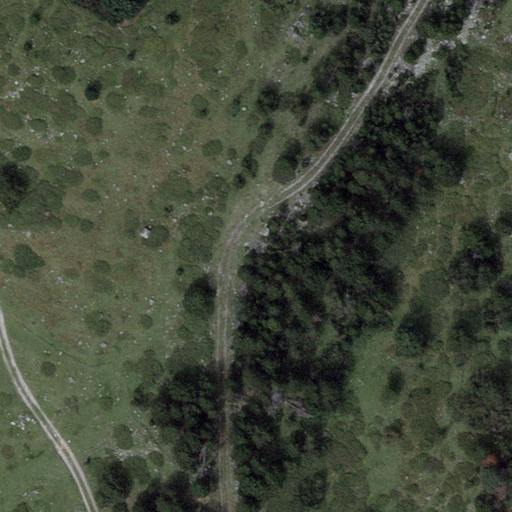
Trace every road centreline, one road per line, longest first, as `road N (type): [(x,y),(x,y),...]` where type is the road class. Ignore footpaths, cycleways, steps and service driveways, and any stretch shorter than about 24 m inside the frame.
road 1 (track): [(229,511),(220,255),(248,220),(307,182),(423,0)]
road 2 (track): [(0,326),(8,361),(98,511)]
